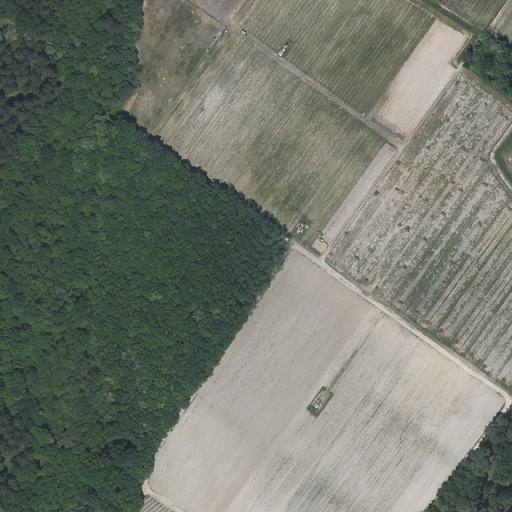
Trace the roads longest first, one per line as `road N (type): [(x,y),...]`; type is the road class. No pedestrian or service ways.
road 1 (track): [(140,0),(133,84),(121,113),(511,397)]
road 2 (track): [(321,261),(508,0)]
road 3 (track): [(157,451),(294,241)]
road 4 (track): [(511,106),(454,62),(464,32),(419,0)]
road 5 (track): [(511,400),(432,511)]
